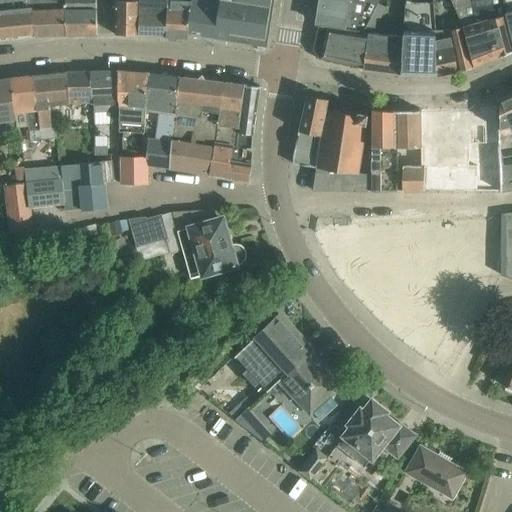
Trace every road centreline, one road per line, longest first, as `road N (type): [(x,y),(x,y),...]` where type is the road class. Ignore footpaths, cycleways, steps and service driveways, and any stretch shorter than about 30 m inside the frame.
road 1 (secondary): [(511,427),(430,395),(378,357),(304,266),(280,203)]
road 2 (residential): [(38,232),(163,194),(278,190)]
road 3 (residential): [(282,67),(394,88),(446,87),(511,68)]
road 4 (residential): [(280,203),(511,200)]
road 5 (tertiary): [(106,51),(282,67)]
road 6 (secondary): [(278,190),(274,123),(282,67)]
